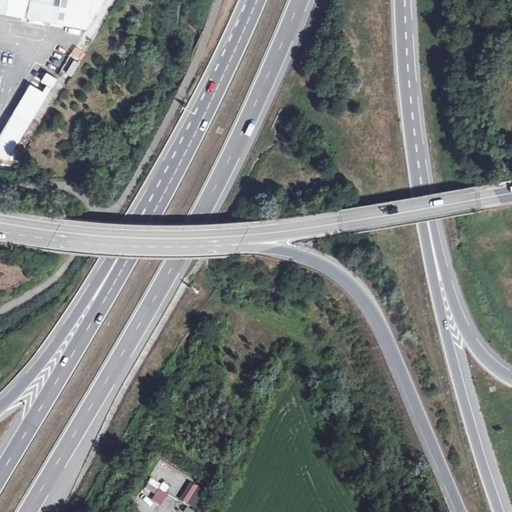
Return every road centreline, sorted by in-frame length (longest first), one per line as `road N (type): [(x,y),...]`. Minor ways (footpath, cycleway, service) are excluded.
road 1 (motorway): [(29,511),(215,188),(300,0)]
road 2 (motorway): [(205,109),(0,473)]
road 3 (primary): [(243,238),(320,261),(362,295),(461,511)]
road 4 (motorway): [(205,109),(47,355),(0,407)]
road 5 (motorway): [(498,511),(446,334),(412,162)]
road 6 (tertiary): [(511,193),(243,238)]
road 7 (motorway): [(511,379),(468,337),(412,162)]
road 8 (tertiary): [(243,238),(139,241),(0,227)]
road 9 (motorway): [(412,162),(398,0)]
